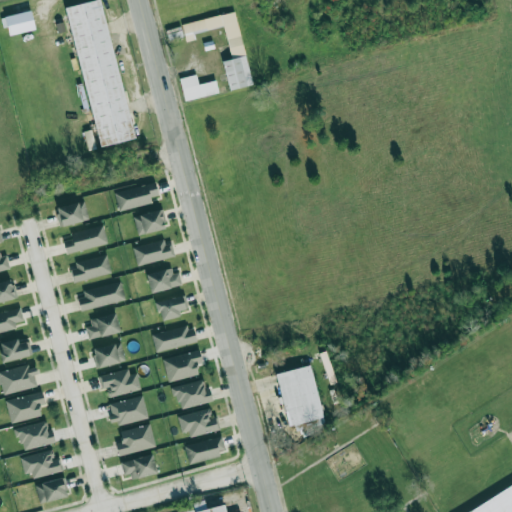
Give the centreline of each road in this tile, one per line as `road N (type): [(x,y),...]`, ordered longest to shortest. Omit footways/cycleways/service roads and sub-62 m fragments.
road 1 (residential): [(141,0),(274,511)]
road 2 (residential): [(25,221),(103,511)]
road 3 (residential): [(98,511),(263,468)]
